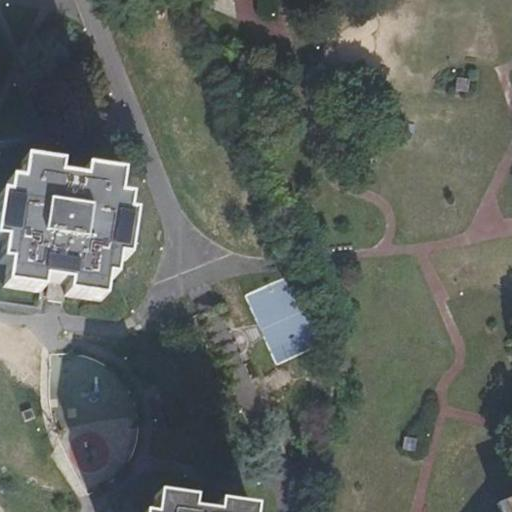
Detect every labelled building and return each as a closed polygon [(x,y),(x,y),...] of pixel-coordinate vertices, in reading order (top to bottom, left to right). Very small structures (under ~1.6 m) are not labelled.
[(470,80),(457,79),(455,93),(468,95),(470,80)] [(66,296),(107,302),(110,280),(118,282),(122,260),(132,262),(140,211),(129,209),(131,197),(123,195),(126,175),(90,169),(88,179),(55,173),(56,165),(27,160),(23,182),(14,181),(12,193),(1,192),(0,199),(0,241),(2,242),(0,256),(0,262),(8,264),(5,286),(39,291),(41,283),(67,287),(66,296)] [(288,275),(243,294),(273,364),(318,346),(288,275)] [(54,414),(47,414),(40,414),(41,428),(54,427),(54,414)] [(419,440),(405,438),(403,452),(417,454),(419,440)] [(99,465),(88,440),(66,450),(77,475),(99,465)] [(511,511),(511,495),(503,499),(508,511),(511,511)] [(255,511),(256,509),(222,504),(220,511),(216,511),(190,508),(191,500),(159,496),(156,511),(255,511)]
